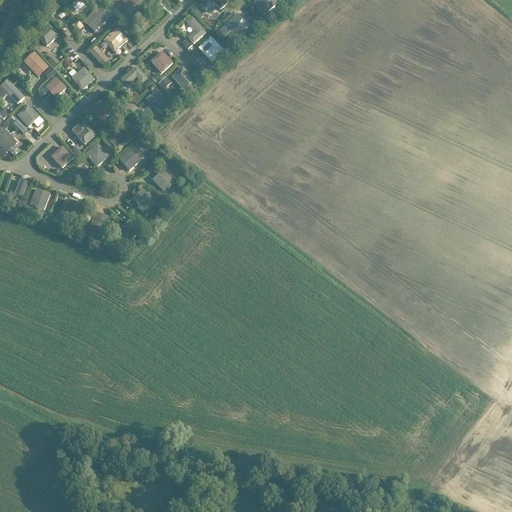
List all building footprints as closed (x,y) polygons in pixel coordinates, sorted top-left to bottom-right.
[(82,0),(62,0),(61,2),(72,11),(82,0)] [(227,5),(222,0),(206,0),(200,6),(206,12),(214,4),(221,11),(227,5)] [(283,0),(258,0),(254,5),(265,17),(283,0)] [(109,20),(97,9),(84,23),(95,34),(109,20)] [(237,16),(219,33),(224,39),(243,22),(237,16)] [(207,34),(193,18),(186,24),(194,33),(188,39),(194,46),(207,34)] [(59,37),(49,25),(36,36),(47,48),(59,37)] [(118,50),(125,44),(132,50),(137,45),(130,37),(127,40),(118,30),(104,42),(112,50),(112,51),(114,54),(115,54),(118,51),(118,50)] [(224,52),(211,38),(199,50),(211,64),(224,52)] [(38,79),(49,69),(35,53),(24,64),(38,79)] [(162,75),(173,65),(162,53),(151,63),(162,75)] [(68,69),(73,65),(69,60),(64,64),(66,66),(65,67),(67,69),(67,68),(68,69)] [(148,81),(137,68),(121,82),(126,88),(137,79),(142,86),(148,81)] [(186,95),(198,84),(184,68),(172,79),(186,95)] [(95,81),(84,69),(72,80),(82,93),(95,81)] [(52,70),(47,75),(51,79),(56,75),(52,70)] [(10,76),(6,80),(8,83),(13,87),(17,83),(10,76)] [(67,89),(56,78),(45,89),(56,100),(67,89)] [(8,83),(2,89),(6,94),(17,106),(24,100),(13,88),(13,87),(8,83)] [(160,116),(171,106),(157,91),(147,101),(160,116)] [(115,112),(104,100),(91,111),(102,123),(115,112)] [(29,129),(40,119),(29,107),(18,117),(29,129)] [(4,112),(0,116),(5,122),(9,117),(4,112)] [(17,121),(13,125),(18,130),(23,126),(17,121)] [(97,137),(83,121),(77,127),(82,133),(77,138),(85,147),(97,137)] [(147,132),(143,127),(137,132),(142,137),(147,132)] [(0,132),(0,147),(6,154),(17,144),(3,129),(0,132)] [(122,138),(118,133),(108,141),(119,153),(133,140),(128,134),(122,138)] [(109,158),(98,146),(86,156),(97,168),(109,158)] [(74,160),(63,148),(51,158),(62,170),(74,160)] [(145,159),(135,148),(119,161),(129,173),(145,159)] [(153,182),(164,193),(175,184),(164,172),(153,182)] [(29,185),(21,181),(12,203),(20,206),(29,185)] [(51,196),(37,190),(31,206),(44,212),(51,196)] [(133,201),(143,211),(153,200),(142,190),(133,201)] [(83,206),(68,201),(61,219),(76,225),(83,206)] [(89,230),(104,235),(110,219),(95,213),(89,230)] [(121,232),(132,241),(141,231),(130,222),(121,232)] [(86,227),(79,225),(77,230),(84,233),(86,227)]
